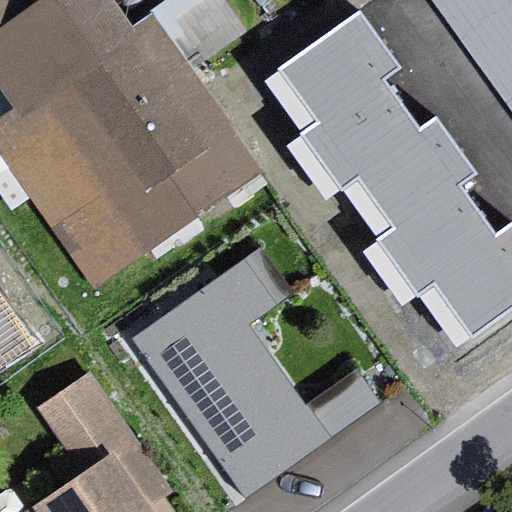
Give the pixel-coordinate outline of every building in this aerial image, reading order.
[(22,0),(7,0),(0,5),(0,76),(23,110),(0,125),(0,148),(96,290),(265,176),(193,70),(247,34),(223,0),(182,0),(133,33),(110,0),(66,0),(36,20),(22,0)] [(511,0),(435,0),(511,106),(511,0)] [(402,68),(360,9),(279,67),(318,121),(302,132),(343,189),(358,178),(395,229),(381,239),(420,293),(436,281),(474,334),(511,307),(511,224),(497,235),(460,185),(476,174),(435,118),(421,129),(386,80),(402,68)] [(295,298),(260,248),(127,342),(247,511),(390,411),(366,377),(311,415),(250,330),(295,298)] [(0,358),(27,340),(0,300),(0,358)] [(153,511),(179,494),(96,376),(48,410),(97,481),(52,511),(153,511)]
